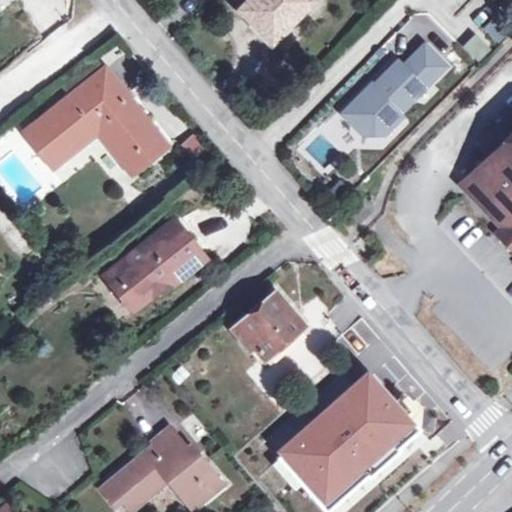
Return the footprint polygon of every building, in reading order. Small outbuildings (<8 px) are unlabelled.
[(249,0),(246,4),(239,10),(271,42),(312,2),(310,0),(249,0)] [(449,66),(425,44),(405,64),(398,63),(374,84),(370,83),(342,112),(361,135),(385,135),(404,115),(400,111),(449,66)] [(69,97),(99,73),(92,65),(63,89),(69,97)] [(104,69),(99,73),(69,97),(24,133),(52,167),(97,131),(130,172),(164,145),(104,69)] [(200,132),(184,140),(195,162),(211,154),(200,132)] [(511,138),(479,171),(511,205),(511,138)] [(511,205),(479,171),(465,185),(506,225),(511,231),(511,205)] [(362,223),(374,209),(359,196),(347,210),(362,223)] [(168,273),(172,278),(175,282),(203,259),(173,222),(106,276),(118,290),(122,286),(137,305),(165,283),(162,278),(168,273)] [(511,231),(506,225),(497,234),(511,249),(511,231)] [(162,278),(165,283),(172,278),(168,273),(162,278)] [(133,309),(137,305),(122,286),(118,290),(133,309)] [(265,360),(304,328),(275,294),(236,325),(265,360)] [(304,328),(265,360),(270,366),(309,334),(304,328)] [(420,426),(369,369),(278,452),(328,509),(420,426)] [(251,449),(277,426),(258,405),(233,428),(251,449)] [(179,489),(174,493),(190,511),(191,511),(222,484),(198,454),(190,461),(182,453),(187,447),(169,426),(149,442),(152,444),(98,488),(112,504),(118,499),(129,511),(132,511),(166,484),(171,479),(179,489)] [(171,479),(166,484),(174,493),(179,489),(171,479)] [(18,511),(10,502),(0,510),(0,511),(18,511)]
